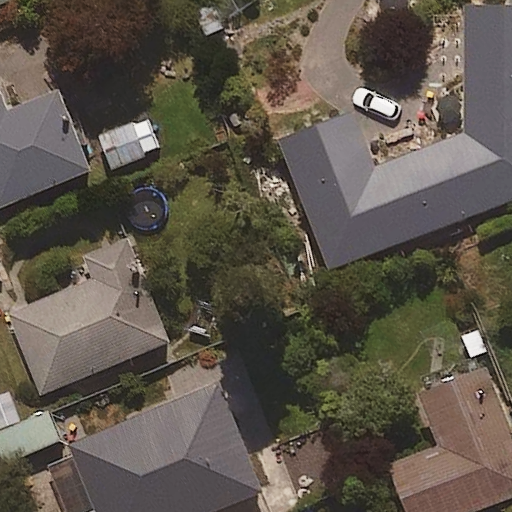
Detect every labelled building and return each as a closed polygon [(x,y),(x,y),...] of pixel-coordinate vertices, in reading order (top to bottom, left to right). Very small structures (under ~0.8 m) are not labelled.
[(8,0),(0,0),(0,11),(11,7),(8,0)] [(62,98),(11,117),(2,94),(0,94),(0,212),(92,179),(62,98)] [(111,173),(159,155),(146,123),(99,141),(111,173)] [(42,401),(171,350),(131,249),(86,266),(94,287),(11,320),(42,401)] [(405,511),(483,511),(511,500),(511,436),(488,379),(421,407),(441,454),(390,475),(405,511)] [(222,392),(72,449),(76,461),(52,470),(68,511),(234,511),(264,501),(222,392)] [(0,449),(7,467),(60,448),(49,417),(0,434),(0,449)]
